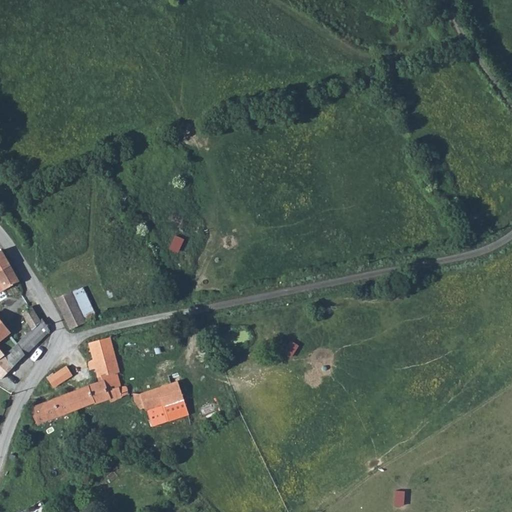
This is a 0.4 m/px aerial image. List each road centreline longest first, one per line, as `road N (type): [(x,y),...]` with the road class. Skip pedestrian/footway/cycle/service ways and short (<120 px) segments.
road 1 (unclassified): [(58,338),(437,265),(511,239)]
road 2 (unclassified): [(58,338),(0,455)]
road 3 (unclassified): [(511,108),(456,24),(454,0)]
road 4 (unclassified): [(0,233),(57,323),(58,338)]
